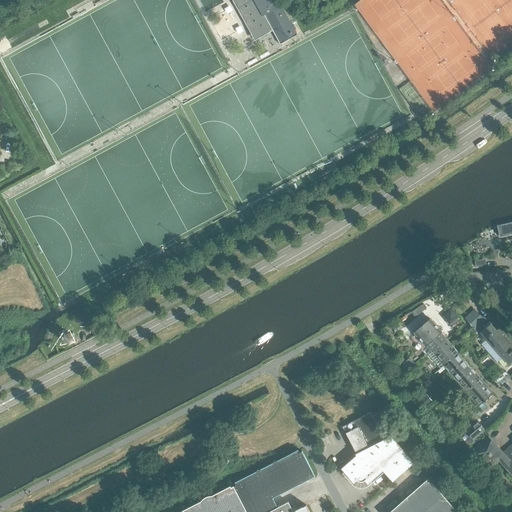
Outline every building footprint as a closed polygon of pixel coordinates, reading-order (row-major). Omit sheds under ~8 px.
[(235,0),(238,5),(256,37),(272,29),(281,44),(298,35),(278,0),(235,0)] [(511,222),(497,226),(500,238),(511,235),(511,222)] [(459,316),(450,307),(443,313),(443,314),(443,315),(451,323),(459,316)] [(465,318),(473,327),(475,329),(485,321),(475,310),(465,318)] [(431,352),(447,339),(441,332),(441,331),(430,319),(414,333),(425,346),(425,345),(431,352)] [(490,353),(509,336),(501,326),(501,327),(502,328),(498,332),(489,322),(483,327),(485,329),(481,332),(487,339),(482,344),(490,353)] [(98,330),(96,325),(88,328),(91,334),(98,330)] [(72,333),(71,332),(70,332),(69,331),(68,331),(67,331),(66,331),(65,332),(64,332),(63,333),(62,334),(62,335),(61,336),(61,337),(61,338),(62,339),(62,340),(62,341),(63,341),(64,342),(65,343),(66,343),(67,343),(68,344),(69,343),(70,343),(71,343),(71,342),(72,341),(73,339),(74,337),(73,335),(72,333)] [(511,338),(509,336),(490,353),(497,362),(503,357),(509,364),(511,361),(511,347),(511,348),(511,347),(511,338)] [(447,339),(431,352),(439,361),(443,366),(458,352),(447,339)] [(458,352),(443,366),(445,368),(457,381),(472,368),(458,352)] [(412,366),(415,363),(410,357),(406,360),(412,366)] [(494,393),(472,368),(457,381),(474,401),(470,404),(478,413),(487,405),(484,402),(494,393)] [(419,401),(425,408),(433,401),(427,395),(419,401)] [(356,453),(384,439),(371,412),(343,427),(356,453)] [(466,432),(470,437),(474,441),(487,430),(479,421),(466,432)] [(384,439),(356,453),(346,459),(347,459),(349,462),(342,468),(344,472),(354,483),(357,480),(358,480),(359,481),(360,481),(361,481),(362,481),(363,481),(364,481),(365,480),(368,484),(383,470),(390,478),(393,481),(414,462),(391,436),(384,439)] [(499,459),(504,454),(502,452),(497,446),(488,436),(469,452),(470,452),(476,459),(479,457),(489,468),(499,459)] [(474,441),(470,437),(463,444),(467,448),(475,442),(474,441)] [(511,447),(504,454),(499,459),(510,471),(507,474),(511,479),(511,447)] [(236,485),(234,486),(247,511),(268,511),(278,507),(273,498),(315,476),(302,451),(300,452),(298,450),(277,460),(274,460),(273,463),(261,469),(258,469),(256,471),(235,482),(236,485)] [(458,511),(427,477),(387,511),(458,511)] [(247,511),(234,486),(231,488),(231,486),(183,511),(247,511)] [(511,492),(506,486),(501,490),(507,497),(511,492)] [(289,502),(278,507),(268,511),(310,511),(306,505),(294,511),(289,502)]
